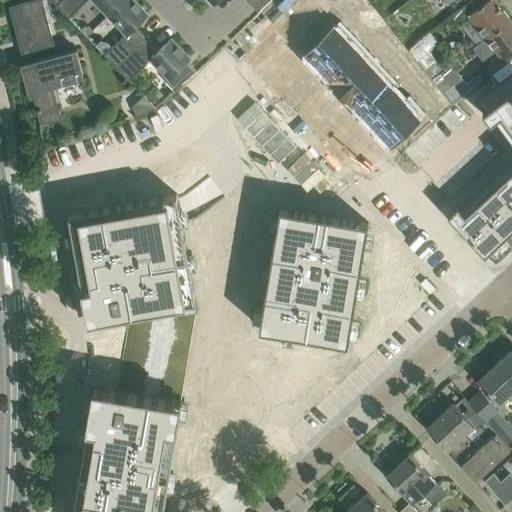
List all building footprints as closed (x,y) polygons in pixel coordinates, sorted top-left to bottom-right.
[(62,118),(61,117),(52,86),(84,77),(76,48),(57,54),(42,0),(29,0),(9,6),(40,124),(62,118)] [(86,0),(92,0),(107,15),(122,0),(59,0),(56,4),(68,17),(86,0)] [(103,54),(116,67),(145,39),(134,27),(148,14),(134,0),(122,0),(107,15),(108,16),(109,16),(125,33),(103,54)] [(267,0),(250,0),(249,2),(257,10),(267,0)] [(485,0),(468,14),(486,37),(510,19),(495,0),(485,0)] [(305,50),(303,52),(319,69),(350,40),(335,24),(338,22),(329,13),(312,29),(319,37),(306,50),(305,50)] [(511,54),(511,21),(510,19),(486,37),(504,61),(511,54)] [(380,24),(374,29),(381,38),(388,33),(380,24)] [(84,25),(81,28),(87,34),(92,29),(89,25),(84,25)] [(388,33),(381,38),(389,48),(395,43),(388,33)] [(194,70),(186,62),(190,57),(170,37),(170,38),(157,51),(145,39),(116,67),(128,80),(150,59),(168,77),(165,80),(174,89),(194,70)] [(350,40),(319,69),(333,84),(364,55),(350,40)] [(364,55),(333,84),(347,99),(378,70),(364,55)] [(405,56),(399,61),(406,70),(413,65),(405,56)] [(422,68),(416,73),(423,82),(429,77),(422,68)] [(432,79),(432,80),(452,105),(466,92),(452,74),(447,68),(432,79)] [(378,70),(347,99),(361,114),(392,85),(378,70)] [(458,205),(448,214),(485,254),(511,228),(511,72),(475,100),(490,121),(495,117),(511,139),(511,169),(465,213),(458,205)] [(392,85),(361,114),(374,129),(406,99),(392,85)] [(143,95),(132,105),(140,113),(155,107),(143,95)] [(406,99),(374,129),(391,146),(393,144),(393,143),(406,131),(414,138),(431,122),(423,113),(421,115),(406,99)] [(76,212),(68,213),(70,223),(69,223),(70,226),(70,225),(71,232),(73,243),(74,246),(76,257),(76,260),(78,271),(79,274),(82,291),(82,294),(83,294),(85,305),(84,305),(85,308),(83,308),(86,323),(110,318),(109,317),(112,316),(123,314),(124,314),(126,314),(126,313),(130,312),(117,389),(113,388),(110,387),(110,388),(105,387),(105,385),(92,383),(89,397),(91,398),(90,403),(89,406),(90,406),(88,417),(87,417),(87,420),(86,426),(79,425),(77,437),(84,438),(84,440),(83,442),(84,442),(82,454),(81,453),(81,456),(79,467),(78,470),(79,470),(77,481),(76,481),(76,484),(74,495),(74,498),(72,509),(71,511),(72,511),(71,511),(162,511),(163,510),(164,510),(164,507),(165,496),(166,496),(166,493),(167,484),(169,472),(170,472),(170,470),(172,457),(173,454),(174,443),(175,443),(175,440),(177,429),(178,427),(177,426),(179,415),(180,415),(180,413),(178,412),(180,400),(195,308),(197,307),(194,289),(194,286),(192,275),(191,272),(190,267),(188,255),(188,253),(187,253),(185,239),(185,236),(184,236),(182,225),(183,225),(182,222),(180,211),(179,206),(179,203),(178,204),(177,193),(170,194),(167,194),(167,195),(156,197),(156,196),(154,197),(142,199),(140,199),(140,200),(120,203),(117,203),(117,204),(106,206),(103,206),(92,209),(92,208),(89,209),(90,209),(78,211),(76,211),(76,212)] [(262,307),(259,327),(267,328),(267,329),(270,329),(281,331),(284,332),(284,331),(296,333),(295,333),(298,334),(298,333),(309,335),(309,336),(312,336),(316,337),(323,338),(326,339),(326,338),(337,340),(337,341),(340,341),(340,340),(348,342),(351,322),(352,319),(351,319),(353,308),(354,308),(354,305),(356,294),(356,292),(356,291),(358,280),(359,277),(358,277),(360,266),(361,266),(361,263),(363,252),(364,250),(363,249),(366,231),(367,231),(367,229),(368,221),(353,219),(353,218),(350,218),(339,216),(336,215),(336,216),(311,212),(311,211),(309,211),(308,211),(297,209),(295,208),(295,209),(279,206),(278,214),(277,216),(278,216),(275,235),(274,234),(274,237),(272,248),(271,251),(272,251),(270,262),(269,265),(270,265),(268,277),(267,277),(267,279),(265,291),(265,290),(264,293),(265,293),(263,304),(262,304),(262,307)] [(511,347),(478,380),(499,402),(511,390),(511,347)] [(481,389),(469,400),(486,419),(499,408),(481,389)] [(426,426),(475,480),(510,448),(465,397),(462,400),(473,412),(467,417),(454,402),(455,402),(454,401),(426,426)] [(423,492),(435,504),(447,492),(435,479),(434,480),(426,472),(426,471),(409,453),(386,474),(403,493),(404,493),(412,502),(423,492)] [(511,470),(508,466),(497,474),(511,492),(511,470)] [(511,493),(494,474),(485,481),(505,504),(511,497),(511,493)] [(345,511),(386,511),(367,491),(366,492),(366,493),(347,511),(346,511),(345,511)] [(398,511),(418,511),(409,502),(398,511)]
